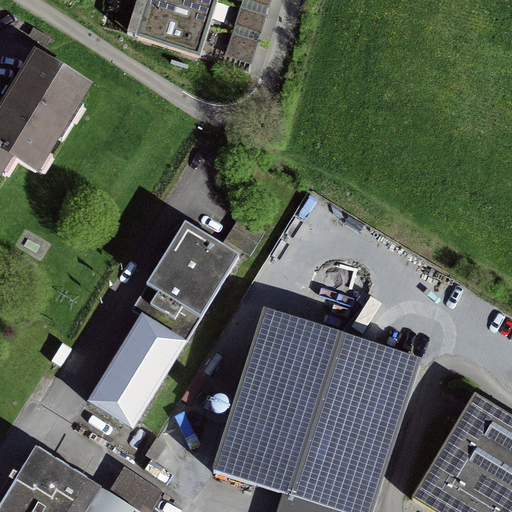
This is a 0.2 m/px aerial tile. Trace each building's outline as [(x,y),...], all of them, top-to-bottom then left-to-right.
[(152,0),(140,40),(200,58),(205,41),(213,15),(217,0),(152,0)] [(264,34),(272,0),(244,0),(237,27),(264,34)] [(92,87),(35,54),(0,115),(0,148),(13,156),(44,173),(92,87)] [(0,179),(13,156),(0,148),(0,179)] [(264,231),(238,217),(225,241),(251,255),(264,231)] [(198,238),(189,252),(174,244),(152,279),(163,286),(143,319),(187,347),(239,264),(198,238)] [(187,347),(143,319),(88,406),(132,434),(187,347)] [(262,320),(212,482),(284,506),(281,511),(369,511),(413,367),(262,320)] [(511,511),(511,424),(476,404),(413,508),(419,511),(511,511)] [(167,445),(158,439),(147,456),(157,462),(167,445)] [(2,511),(71,511),(87,487),(38,457),(2,511)] [(126,511),(87,487),(71,511),(126,511)]
